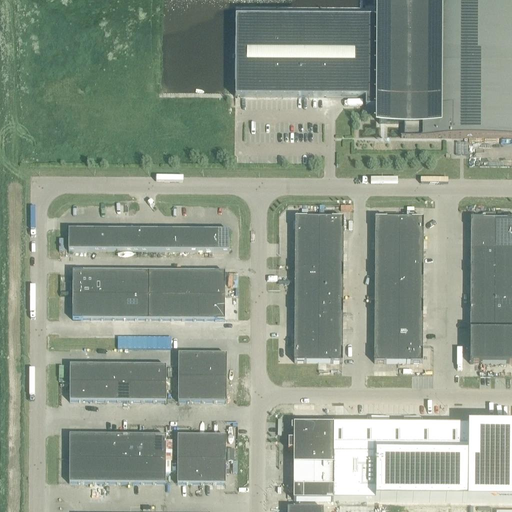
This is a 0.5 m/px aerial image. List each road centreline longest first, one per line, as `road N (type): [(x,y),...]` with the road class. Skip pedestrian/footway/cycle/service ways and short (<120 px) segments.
road 1 (unclassified): [(38,511),(38,185),(258,186)]
road 2 (unclassified): [(258,186),(511,188)]
road 3 (unclassified): [(258,394),(511,396)]
road 4 (unclassified): [(258,394),(258,186)]
road 5 (unknown): [(38,359),(159,355),(182,341)]
